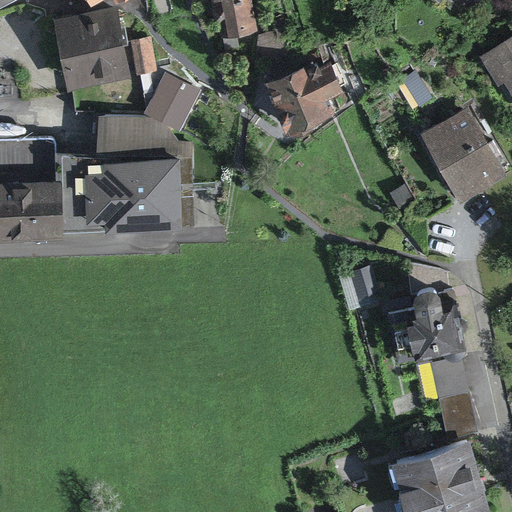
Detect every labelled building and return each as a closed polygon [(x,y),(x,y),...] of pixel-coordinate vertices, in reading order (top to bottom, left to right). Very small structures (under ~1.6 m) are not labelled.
[(259,0),(225,0),(231,35),(264,29),(259,0)] [(118,12),(61,22),(74,105),(132,96),(118,12)] [(134,41),(140,74),(158,71),(152,37),(134,41)] [(511,37),(483,56),(511,98),(511,37)] [(313,65),(269,81),(289,135),(334,118),(328,102),(347,95),(339,74),(319,82),(313,65)] [(511,175),(472,103),(424,130),(464,202),(511,175)] [(184,153),(82,154),(82,213),(110,213),(110,226),(185,226),(184,153)] [(61,178),(0,181),(0,236),(64,233),(61,178)] [(374,264),(352,269),(360,304),(382,299),(374,264)] [(457,281),(398,293),(411,361),(471,350),(457,281)] [(476,431),(461,363),(434,369),(449,437),(476,431)] [(490,511),(472,441),(397,461),(409,511),(490,511)]
